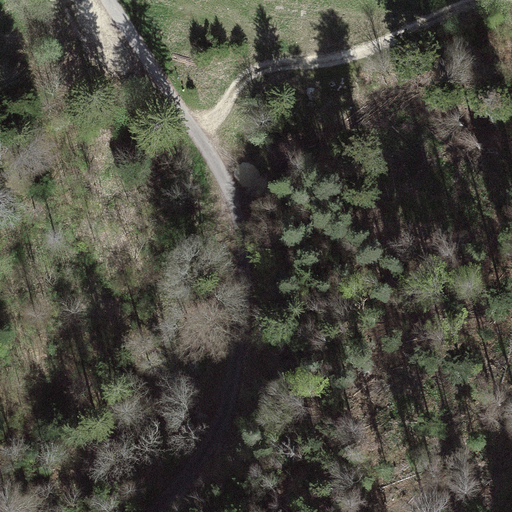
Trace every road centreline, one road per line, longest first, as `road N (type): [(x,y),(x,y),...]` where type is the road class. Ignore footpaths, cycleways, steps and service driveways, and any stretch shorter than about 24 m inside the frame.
road 1 (track): [(199,135),(236,208),(238,303),(215,443),(160,511)]
road 2 (track): [(199,135),(259,69),(355,53),(490,0)]
road 3 (residential): [(111,0),(199,135)]
road 4 (track): [(179,0),(311,62)]
